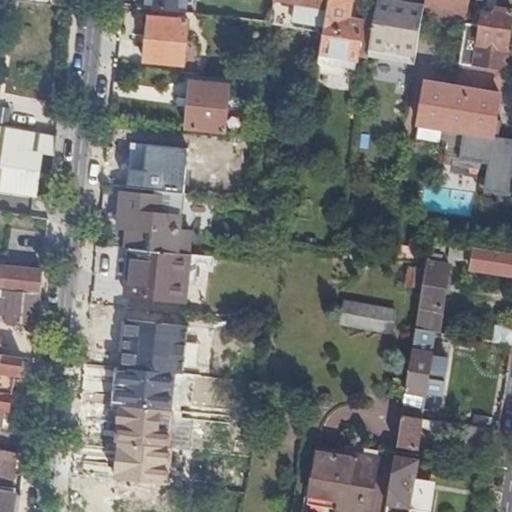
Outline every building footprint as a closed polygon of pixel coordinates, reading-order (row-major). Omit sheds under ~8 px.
[(326,27),(330,0),(274,0),(272,18),(326,27)] [(372,51),(377,24),(350,20),(353,0),(330,0),(326,27),(322,53),(359,60),(359,56),(370,58),(372,51)] [(417,58),(424,10),(425,6),(389,0),(380,0),(377,24),(372,51),(417,58)] [(470,18),(472,0),(426,0),(425,6),(424,10),(470,18)] [(483,25),(469,22),(462,65),(504,71),(507,72),(511,37),(511,11),(497,9),(496,15),(485,13),(483,25)] [(186,65),(186,73),(198,74),(201,42),(194,42),(194,46),(188,46),(190,21),(151,16),(146,61),(186,65)] [(359,60),(322,53),(319,64),(357,70),(359,60)] [(504,71),(462,65),(458,88),(469,90),(467,110),(449,107),(446,129),(467,132),(495,137),(502,94),(500,93),(504,71)] [(226,131),(231,86),(193,82),(190,106),(188,108),(186,125),(188,127),(226,131)] [(469,90),(458,88),(452,88),(449,107),(467,110),(469,90)] [(0,190),(36,196),(43,153),(56,155),(58,136),(0,125),(0,190)] [(493,151),(495,137),(467,132),(465,146),(493,151)] [(238,166),(241,148),(227,146),(225,164),(238,166)] [(175,172),(107,165),(104,185),(174,192),(175,172)] [(244,199),(245,191),(237,190),(236,198),(244,199)] [(138,230),(136,249),(190,254),(192,254),(194,233),(180,231),(182,216),(163,215),(164,197),(124,193),(121,228),(138,230)] [(438,332),(442,333),(453,266),(443,265),(447,242),(434,240),(429,265),(418,329),(438,332)] [(469,253),(471,246),(454,243),(451,259),(460,261),(469,253)] [(511,251),(471,246),(469,253),(466,267),(509,275),(508,280),(511,280),(511,251)] [(136,249),(132,249),(128,297),(185,301),(187,285),(190,254),(136,249)] [(190,254),(187,285),(196,285),(199,255),(192,254),(190,254)] [(0,288),(42,293),(44,270),(6,266),(6,264),(0,262),(0,288)] [(422,287),(424,270),(413,268),(410,285),(422,287)] [(39,325),(42,293),(0,288),(0,310),(8,312),(7,321),(39,325)] [(345,325),(372,329),(376,305),(348,300),(345,325)] [(376,305),(372,329),(396,333),(399,309),(376,305)] [(129,321),(125,367),(203,375),(204,365),(185,363),(189,327),(129,321)] [(511,343),(511,328),(499,326),(497,341),(511,343)] [(418,329),(404,416),(441,422),(443,412),(426,409),(428,396),(434,359),(438,332),(418,329)] [(23,356),(0,352),(0,389),(12,391),(15,377),(5,375),(6,371),(20,373),(23,356)] [(434,359),(428,396),(440,397),(442,385),(443,385),(447,362),(434,359)] [(0,389),(0,422),(2,423),(4,408),(30,411),(32,394),(12,391),(0,389)] [(486,428),(492,429),(496,403),(476,400),(472,426),(486,428)] [(404,416),(399,447),(419,450),(423,426),(445,434),(453,440),(484,445),(486,428),(472,426),(441,422),(404,416)] [(19,511),(21,494),(5,491),(6,486),(12,486),(17,451),(0,447),(0,511),(19,511)] [(343,498),(350,453),(320,448),(311,493),(343,498)] [(343,498),(340,511),(370,511),(379,464),(357,460),(358,455),(350,453),(343,498)] [(421,461),(397,457),(390,506),(414,509),(421,461)] [(163,511),(170,471),(115,462),(107,511),(163,511)] [(182,511),(188,474),(170,471),(163,511),(182,511)] [(337,511),(340,511),(343,498),(311,493),(310,504),(338,509),(337,511)]
